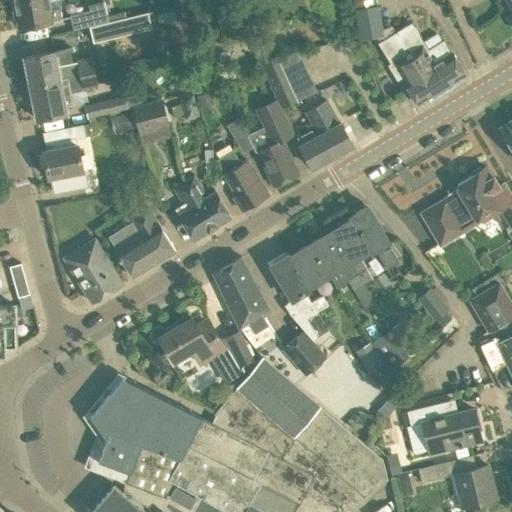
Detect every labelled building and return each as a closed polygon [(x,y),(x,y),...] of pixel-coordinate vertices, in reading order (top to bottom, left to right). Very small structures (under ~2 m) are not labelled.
[(59,0),(18,0),(14,1),(18,27),(51,21),(51,20),(61,19),(60,8),(61,7),(59,0)] [(351,0),(360,40),(383,36),(376,0),(351,0)] [(89,26),(108,21),(103,1),(88,5),(89,10),(69,15),(73,31),(89,27),(89,26)] [(224,47),(255,39),(248,9),(217,17),(224,47)] [(89,26),(89,27),(93,43),(152,28),(148,12),(108,22),(108,21),(89,26)] [(411,60),(428,50),(411,22),(395,32),(411,60)] [(396,69),(411,60),(395,32),(377,43),(389,63),(387,65),(397,81),(402,78),(396,69)] [(396,69),(402,78),(418,104),(466,75),(451,52),(450,52),(443,41),(428,50),(411,60),(396,69)] [(277,98),(281,107),(317,91),(297,48),(278,57),(276,53),(259,61),(276,98),(277,98)] [(79,75),(95,72),(92,58),(57,65),(54,51),(24,57),(30,86),(79,76),(79,75)] [(79,76),(30,86),(36,119),(66,113),(65,107),(73,105),(70,93),(98,87),(95,72),(79,75),(79,76)] [(197,96),(201,107),(214,104),(211,92),(197,96)] [(201,107),(197,96),(194,96),(193,93),(173,98),(176,110),(179,109),(183,124),(201,120),(198,108),(201,107)] [(87,117),(126,108),(123,96),(84,105),(87,117)] [(295,135),(281,107),(277,98),(276,98),(255,108),(263,127),(246,134),(255,152),(258,151),(273,185),(298,174),(283,140),(295,135)] [(142,144),(171,137),(162,99),(133,105),(142,144)] [(353,145),(340,121),(327,99),(303,112),(316,135),(315,135),(311,129),(296,136),(300,144),(299,144),(312,168),(353,145)] [(115,133),(136,127),(132,111),(111,117),(115,133)] [(511,118),(499,127),(511,148),(511,118)] [(82,170),(76,139),(91,136),(89,124),(44,133),(46,144),(55,143),(56,149),(43,151),(48,177),(51,176),(54,193),(88,187),(85,170),(82,170)] [(241,163),(233,150),(216,160),(224,173),(224,174),(236,195),(233,197),(241,210),(268,194),(247,160),(241,163)] [(450,195),(422,212),(440,243),(464,229),(458,220),(472,212),(475,216),(482,218),(495,211),(498,209),(509,228),(511,228),(511,194),(504,181),(497,186),(486,167),(483,169),(479,167),(472,172),(471,176),(458,184),(457,187),(460,192),(451,197),(450,195)] [(184,181),(213,228),(231,217),(215,190),(203,198),(201,194),(205,192),(194,175),(184,181)] [(90,184),(93,194),(111,189),(107,179),(90,184)] [(194,239),(213,228),(184,181),(172,188),(182,204),(175,208),(178,213),(194,239)] [(350,216),(351,218),(370,249),(371,251),(375,249),(387,269),(399,261),(387,241),(389,240),(367,205),(350,216)] [(132,277),(175,251),(150,210),(107,236),(132,277)] [(360,255),(370,249),(351,218),(330,230),(349,262),(363,283),(373,277),(360,255)] [(372,298),(363,283),(349,262),(330,230),(309,243),(328,274),(340,267),(362,304),(372,298)] [(91,302),(122,283),(95,238),(64,257),(91,302)] [(308,287),(328,274),(309,243),(289,255),(308,287)] [(288,253),(270,264),(304,319),(306,318),(317,336),(328,329),(317,311),(311,301),(304,291),(309,289),(308,287),(289,255),(288,253)] [(268,325),(261,313),(269,309),(240,256),(211,272),(240,326),(248,322),(254,333),(268,325)] [(11,274),(23,270),(21,262),(18,263),(17,263),(9,266),(11,274)] [(13,281),(25,278),(23,270),(11,274),(13,281)] [(15,289),(27,286),(25,278),(13,281),(15,289)] [(487,332),(511,317),(511,301),(499,281),(468,299),(487,332)] [(27,286),(15,289),(17,297),(18,297),(19,297),(29,294),(28,290),(27,286)] [(442,328),(448,323),(442,315),(449,310),(431,286),(417,297),(442,328)] [(322,294),(311,301),(317,311),(328,304),(322,294)] [(0,353),(3,353),(3,348),(15,347),(13,323),(14,323),(13,304),(0,304),(0,353)] [(192,316),(159,336),(174,361),(192,350),(200,363),(221,351),(226,348),(220,338),(211,324),(201,331),(196,323),(192,316)] [(392,332),(407,358),(426,345),(416,330),(409,335),(404,328),(395,334),(393,331),(392,332)] [(238,329),(225,336),(239,366),(253,359),(238,329)] [(305,376),(327,356),(304,330),(281,349),(305,376)] [(405,359),(407,358),(392,332),(383,338),(395,355),(399,352),(405,359)] [(511,378),(511,335),(498,342),(497,338),(481,345),(490,364),(493,371),(506,365),(511,378)] [(368,372),(383,363),(370,341),(355,350),(368,372)] [(382,458),(262,357),(215,413),(216,414),(212,423),(117,372),(81,414),(95,434),(84,466),(127,483),(165,497),(173,482),(226,511),(343,511),(387,480),(382,458)] [(387,414),(397,405),(394,393),(378,409),(378,411),(387,414)] [(437,418),(434,404),(407,411),(410,425),(422,422),(430,452),(481,440),(474,409),(437,418)] [(391,475),(402,472),(396,452),(386,454),(391,475)] [(421,482),(449,475),(446,461),(418,468),(421,482)] [(495,497),(488,465),(454,474),(459,493),(463,492),(466,504),(462,505),(462,506),(495,497)] [(159,511),(144,511),(113,484),(93,506),(98,511),(97,511),(162,511),(161,511),(159,511)] [(148,502),(159,511),(161,511),(167,505),(155,494),(148,502)]
